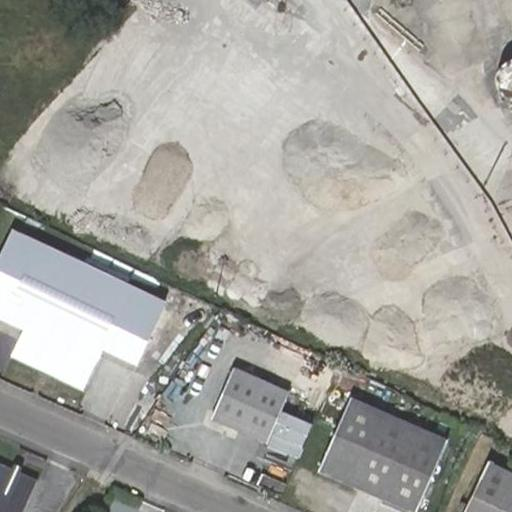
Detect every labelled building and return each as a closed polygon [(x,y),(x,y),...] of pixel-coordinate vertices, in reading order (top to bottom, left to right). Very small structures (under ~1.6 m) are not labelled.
[(511,61),(507,62),(500,67),(496,73),(494,82),(496,88),(500,95),(507,100),(509,101),(511,100),(511,61)] [(163,303),(12,232),(0,256),(0,315),(27,328),(14,356),(83,388),(102,348),(134,363),(163,303)] [(288,396),(233,372),(211,420),(266,445),(280,413),(288,396)] [(412,511),(446,437),(349,395),(317,471),(412,511)] [(310,427),(280,413),(266,445),(297,458),(310,427)] [(511,511),(511,472),(489,461),(465,511),(511,511)] [(0,511),(21,511),(35,483),(0,467),(0,511)]
